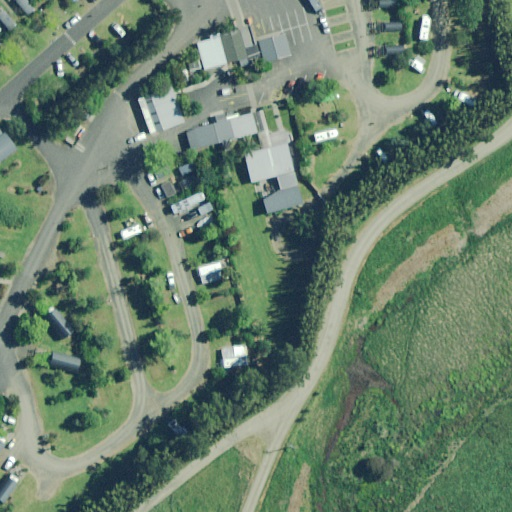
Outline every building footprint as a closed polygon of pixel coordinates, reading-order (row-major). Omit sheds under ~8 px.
[(27,0),(15,0),(16,0),(27,12),(34,6),(27,0)] [(393,0),(377,0),(378,9),(394,9),(393,0)] [(3,9),(0,11),(0,19),(6,26),(13,21),(3,9)] [(402,22),(383,22),(383,33),(402,33),(402,22)] [(244,53),(235,28),(196,42),(205,67),(244,53)] [(256,47),(253,30),(243,31),(246,48),(256,47)] [(282,31),(257,38),(263,58),(288,51),(282,31)] [(404,44),(385,45),(386,56),(404,55),(404,44)] [(200,71),(198,60),(185,63),(187,74),(200,71)] [(182,122),(170,88),(142,98),(154,132),(182,122)] [(251,111),(233,117),(238,134),(256,129),(251,111)] [(228,117),(190,126),(196,147),(233,138),(228,117)] [(0,162),(17,150),(4,133),(0,135),(0,162)] [(284,141),(243,152),(250,180),(272,175),(280,207),(300,202),(284,141)] [(55,309),(43,319),(60,341),(73,331),(55,309)] [(76,374),(80,359),(53,352),(49,367),(76,374)] [(18,484),(6,475),(0,484),(0,505),(1,506),(18,484)]
